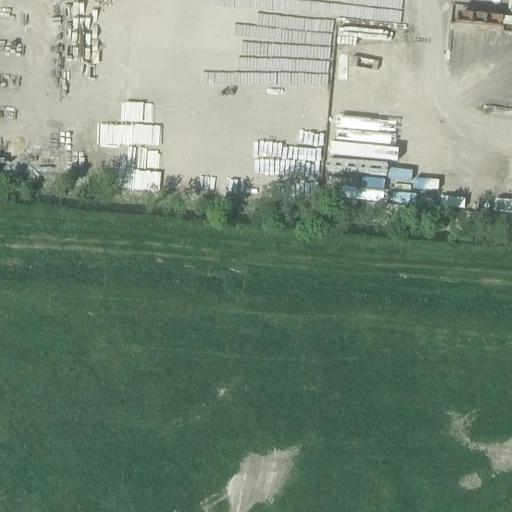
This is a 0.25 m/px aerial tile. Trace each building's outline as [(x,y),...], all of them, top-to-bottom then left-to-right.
[(312,6),(242,46),(252,64),(285,45),(289,53),(302,45),(298,39),(322,25),(312,6)] [(457,14),(457,24),(503,25),(503,16),(457,14)] [(350,126),(352,61),(337,61),(335,125),(350,126)] [(511,181),(494,181),(493,196),(511,197),(511,181)] [(205,446),(180,456),(202,511),(249,511),(232,468),(214,475),(206,455),(302,418),(319,462),(335,456),(323,425),(311,430),(300,404),(226,433),(217,410),(194,419),(205,446)] [(327,498),(345,487),(335,471),(317,483),(327,498)]
